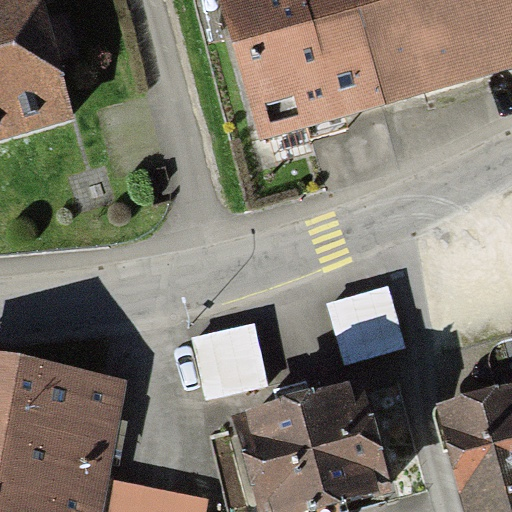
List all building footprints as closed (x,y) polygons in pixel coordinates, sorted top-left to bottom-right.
[(28,0),(0,0),(0,143),(66,124),(28,0)] [(511,0),(227,0),(267,155),(511,92),(511,0)] [(100,511),(113,397),(0,384),(0,511),(100,511)] [(387,511),(360,415),(246,448),(264,511),(387,511)] [(511,511),(511,418),(442,438),(463,511),(511,511)]
